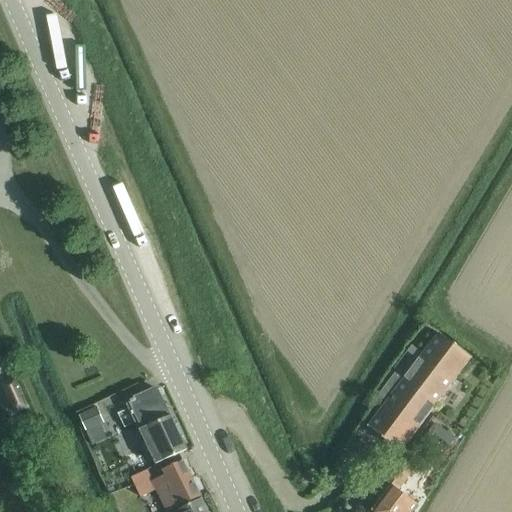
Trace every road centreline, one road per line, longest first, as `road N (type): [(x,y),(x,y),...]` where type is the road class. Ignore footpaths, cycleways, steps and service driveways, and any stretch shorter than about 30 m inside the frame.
road 1 (tertiary): [(178,378),(13,0)]
road 2 (unclassified): [(178,378),(132,347),(0,187)]
road 3 (tertiary): [(238,511),(178,378)]
